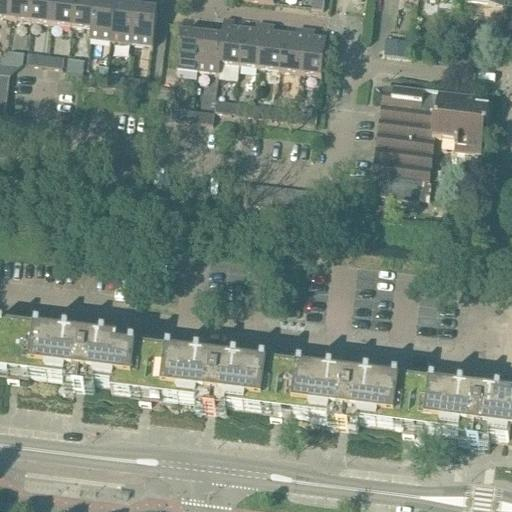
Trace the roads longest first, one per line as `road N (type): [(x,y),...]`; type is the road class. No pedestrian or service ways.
road 1 (residential): [(492,316),(484,364),(0,302)]
road 2 (residential): [(0,153),(31,158),(61,139),(334,180),(352,28),(321,24)]
road 3 (tertiary): [(511,507),(209,467)]
road 4 (tertiary): [(209,467),(0,444)]
